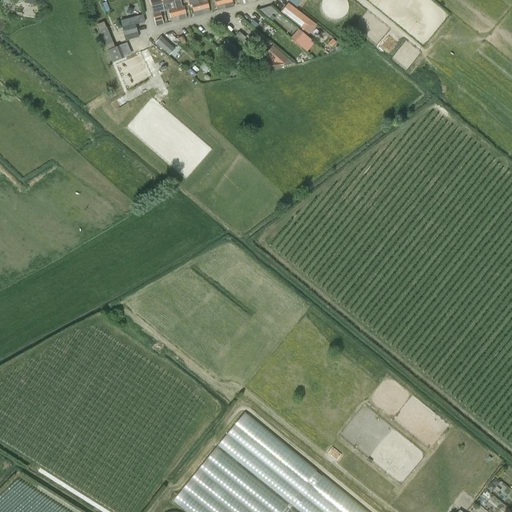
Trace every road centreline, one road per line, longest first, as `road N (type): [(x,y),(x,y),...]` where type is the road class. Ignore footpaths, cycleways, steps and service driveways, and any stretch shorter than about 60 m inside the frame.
road 1 (track): [(124,309),(215,384),(244,391),(396,511)]
road 2 (residential): [(266,0),(152,31),(144,0)]
